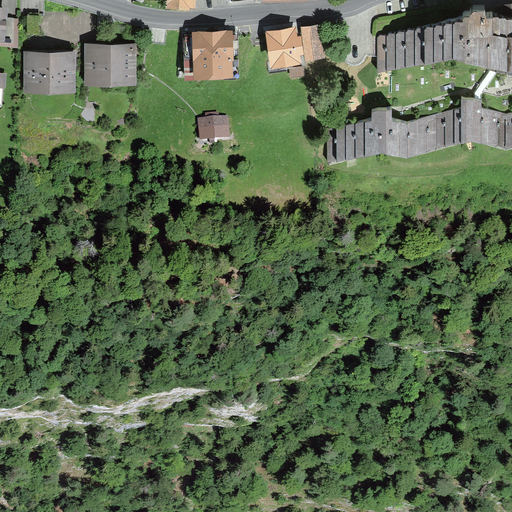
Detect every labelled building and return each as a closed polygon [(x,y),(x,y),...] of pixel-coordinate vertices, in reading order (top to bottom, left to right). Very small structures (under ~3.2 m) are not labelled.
[(0,42),(17,44),(18,15),(6,14),(7,6),(0,4),(0,42)] [(511,111),(506,113),(481,107),(481,93),(496,72),(496,67),(511,71),(511,16),(508,16),(493,12),(493,11),(483,11),(481,7),(463,12),(463,15),(399,32),(398,31),(390,31),(386,34),(380,34),(377,37),(377,71),(444,52),(486,63),(487,65),(489,65),(488,70),(473,91),(473,97),(469,97),(465,97),(461,96),(461,106),(408,121),(392,117),(391,107),(391,106),(387,107),(379,107),(372,109),(372,118),(327,128),(327,160),(381,147),(408,153),(471,135),(508,145),(511,143),(511,111)] [(40,10),(26,11),(27,29),(40,28),(40,10)] [(303,41),(300,24),(297,25),(296,18),(265,23),(270,54),(272,54),(274,62),(298,58),(297,50),(301,50),(299,41),(303,41)] [(320,18),(300,21),(300,24),(303,41),(304,52),(324,49),(320,18)] [(232,21),(191,22),(192,28),(182,28),(183,70),(239,69),(238,27),(233,27),(232,21)] [(136,37),(84,37),(84,78),(136,78),(136,37)] [(75,43),(23,44),(23,88),(75,87),(75,43)] [(290,74),(303,72),(302,64),(289,66),(290,74)] [(218,114),(218,110),(205,111),(205,115),(198,115),(199,136),(229,135),(228,113),(218,114)]
